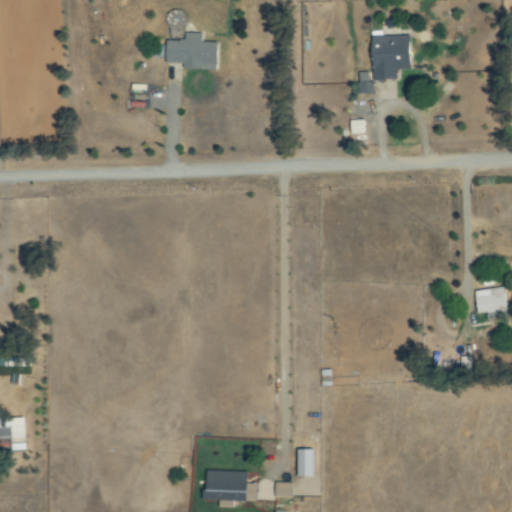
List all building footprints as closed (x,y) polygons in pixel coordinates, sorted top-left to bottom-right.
[(168,64),(185,64),(185,69),(219,71),(220,43),(203,42),(204,34),(186,34),(186,41),(168,41),(168,64)] [(374,81),(397,81),(397,70),(413,70),(412,36),(373,37),(374,81)] [(374,95),(373,73),(359,73),(360,95),(374,95)] [(365,121),(353,121),(354,134),(366,133),(365,121)] [(507,312),(506,289),(477,290),(478,313),(507,312)] [(480,314),(481,325),(508,322),(507,312),(480,314)] [(259,503),(259,485),(249,484),(249,472),(207,472),(207,502),(259,503)] [(294,499),(295,484),(277,484),(276,499),(294,499)]
